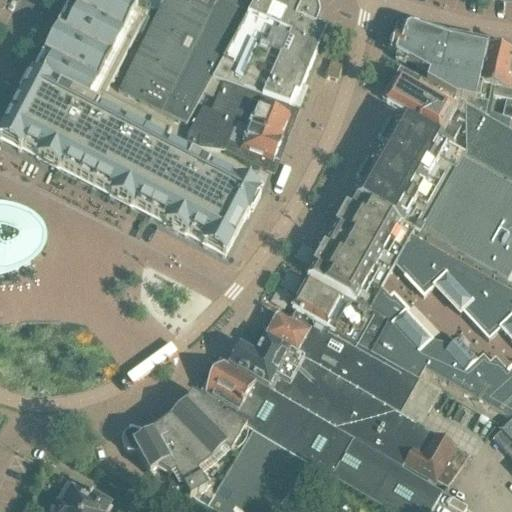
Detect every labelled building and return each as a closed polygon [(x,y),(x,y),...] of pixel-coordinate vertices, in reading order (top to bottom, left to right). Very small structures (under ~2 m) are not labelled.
[(21,98),(0,137),(0,144),(17,152),(17,153),(20,155),(20,153),(37,162),(36,162),(39,164),(39,163),(56,172),(56,173),(58,174),(59,173),(110,200),(110,201),(112,202),(113,201),(129,210),(129,211),(132,212),(132,211),(164,228),(164,229),(167,230),(184,238),(186,240),(203,248),(202,250),(205,251),(206,250),(222,259),(221,259),(224,261),(245,221),(247,221),(249,218),(248,218),(256,202),(257,202),(259,198),(257,198),(258,197),(255,195),(238,187),(239,187),(236,185),(235,186),(209,172),(209,173),(162,148),(170,133),(104,98),(146,17),(114,0),(73,0),(68,10),(57,31),(42,58),(43,58),(31,80),(30,80),(28,84),(26,83),(19,97),(21,98)] [(217,0),(163,0),(156,17),(117,93),(159,114),(217,0)] [(122,0),(156,17),(163,0),(122,0)] [(253,0),(217,0),(159,114),(186,128),(211,80),(212,81),(216,74),(253,0)] [(313,7),(311,6),(308,4),(305,3),(306,0),(253,0),(216,74),(235,80),(245,52),(250,54),(253,46),(309,70),(325,33),(315,28),(316,26),(317,23),(318,20),(318,17),(317,15),(316,12),(315,10),(313,7)] [(396,30),(386,54),(394,57),(394,60),(428,79),(425,85),(464,107),(465,108),(473,113),(507,132),(508,124),(501,121),(489,116),(492,101),(498,71),(508,73),(511,53),(447,40),(406,25),(404,25),(401,25),(398,27),(396,30)] [(221,86),(288,109),(291,110),(296,98),(298,98),(309,70),(253,46),(250,54),(245,52),(235,80),(216,74),(212,81),(211,80),(221,86)] [(498,71),(492,101),(505,104),(501,121),(508,124),(507,132),(511,134),(511,53),(508,73),(498,71)] [(330,65),(325,81),(337,84),(341,69),(330,65)] [(398,72),(382,102),(444,136),(452,122),(453,122),(456,121),(464,126),(464,107),(425,85),(425,86),(398,72)] [(288,109),(221,86),(210,113),(281,142),(293,112),(288,109)] [(188,135),(200,137),(198,149),(223,152),(268,175),(281,142),(210,113),(201,110),(188,135)] [(396,119),(350,199),(415,236),(511,290),(511,185),(464,159),(396,119)] [(197,151),(198,149),(200,137),(188,135),(186,149),(197,151)] [(308,271),(305,278),(359,308),(359,310),(387,326),(392,329),(399,323),(407,316),(393,300),(389,302),(382,294),(390,279),(394,271),(416,294),(428,285),(472,331),(481,323),(494,337),(500,331),(511,344),(511,309),(450,275),(455,266),(417,245),(411,242),(415,236),(350,199),(340,218),(308,271)] [(0,272),(4,272),(8,271),(14,269),(18,268),(21,266),(26,263),(29,261),(32,258),(37,253),(39,250),(40,245),(41,237),(40,233),(39,230),(33,224),(30,221),(27,219),(22,216),(18,215),(14,214),(10,212),(6,211),(0,210),(0,272)] [(307,284),(291,312),(295,314),(327,332),(328,330),(336,334),(335,336),(355,347),(354,349),(368,356),(387,326),(359,310),(356,316),(355,317),(340,309),(343,304),(307,284)] [(263,331),(262,333),(263,336),(265,338),(262,343),(304,363),(303,364),(426,433),(426,432),(400,417),(418,385),(368,356),(354,349),(315,327),(311,333),(291,321),(289,325),(276,318),(274,322),(272,322),(268,323),(266,324),(265,325),(263,328),(263,331)] [(387,326),(368,356),(418,385),(424,374),(425,374),(507,421),(509,424),(489,442),(511,466),(511,372),(507,376),(494,362),(489,367),(482,360),(476,365),(457,345),(437,363),(399,323),(392,329),(387,326)] [(238,350),(227,368),(228,369),(403,471),(404,468),(447,491),(470,458),(425,435),(426,433),(303,364),(304,363),(262,343),(253,359),(239,350),(238,350)] [(214,361),(195,393),(236,417),(232,423),(232,424),(306,467),(330,481),(382,511),(433,511),(435,509),(442,496),(402,473),(403,471),(228,369),(227,368),(214,361)] [(118,440),(116,445),(117,450),(121,454),(126,455),(131,454),(144,477),(149,476),(159,479),(164,480),(162,485),(163,489),(166,493),(171,494),(175,492),(177,491),(182,501),(186,502),(187,501),(188,503),(202,511),(279,511),(306,467),(232,424),(185,396),(180,405),(163,421),(147,434),(135,440),(131,437),(126,435),(121,437),(118,440)] [(330,483),(314,495),(326,511),(341,511),(348,507),(330,483)] [(57,509),(56,511),(104,511),(107,509),(74,489),(61,510),(57,509)]
